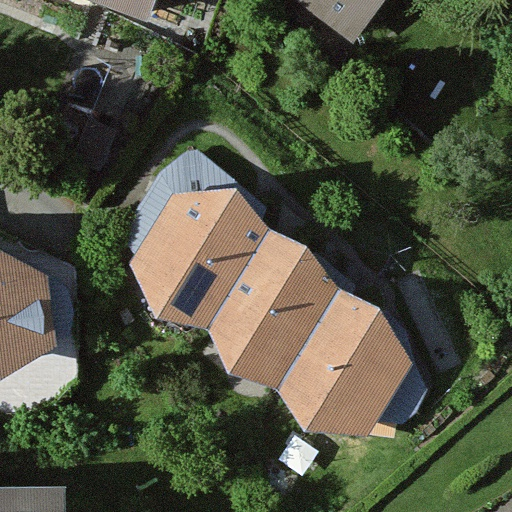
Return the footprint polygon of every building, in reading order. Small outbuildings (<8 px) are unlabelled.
[(180,0),(10,0),(160,54),(180,0)] [(385,0),(290,0),(352,45),(385,0)] [(158,319),(208,329),(269,229),(239,188),(180,191),(128,263),(158,319)] [(269,229),(208,329),(226,371),(276,389),(338,289),(308,245),(269,229)] [(0,253),(0,383),(53,345),(46,281),(0,253)] [(381,309),(338,289),(276,389),(303,432),(370,437),(414,361),(381,309)] [(67,511),(67,485),(0,486),(0,511),(67,511)]
